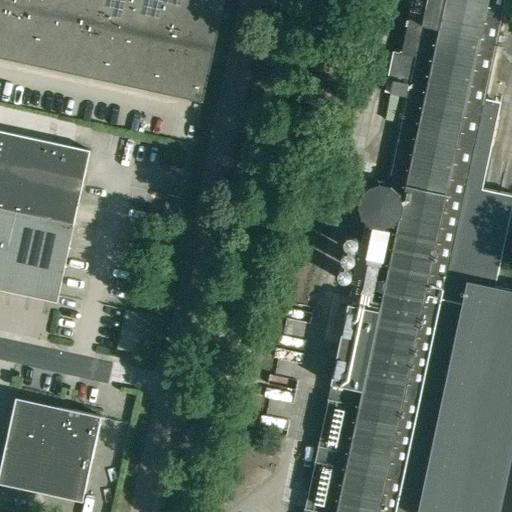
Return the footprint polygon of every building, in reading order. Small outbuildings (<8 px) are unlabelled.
[(26,0),(25,7),(63,15),(66,0),(26,0)] [(66,0),(63,15),(100,24),(105,0),(66,0)] [(105,0),(100,24),(138,32),(175,40),(184,0),(105,0)] [(184,0),(175,40),(217,49),(227,0),(184,0)] [(502,511),(511,465),(511,287),(496,284),(505,242),(511,209),(511,207),(511,196),(484,190),(503,101),(486,97),(500,34),(506,0),(426,0),(425,10),(411,7),(400,55),(415,58),(406,96),(399,132),(388,183),(374,180),(355,270),(349,297),(347,305),(334,368),(327,399),(303,511),(502,511)] [(25,7),(0,1),(0,57),(14,61),(25,7)] [(63,15),(25,7),(14,61),(51,69),(63,15)] [(89,75),(100,24),(63,15),(51,69),(89,77),(89,75)] [(100,24),(89,75),(89,77),(126,85),(138,32),(100,24)] [(164,94),(164,91),(175,40),(138,32),(126,85),(164,94)] [(217,49),(175,40),(164,91),(164,94),(205,103),(217,49)] [(0,290),(57,303),(74,223),(90,151),(0,131),(0,290)] [(167,196),(165,209),(162,220),(176,223),(181,199),(167,196)] [(125,310),(117,349),(140,353),(148,315),(125,310)] [(102,416),(72,410),(15,398),(0,468),(0,484),(83,502),(102,416)]
